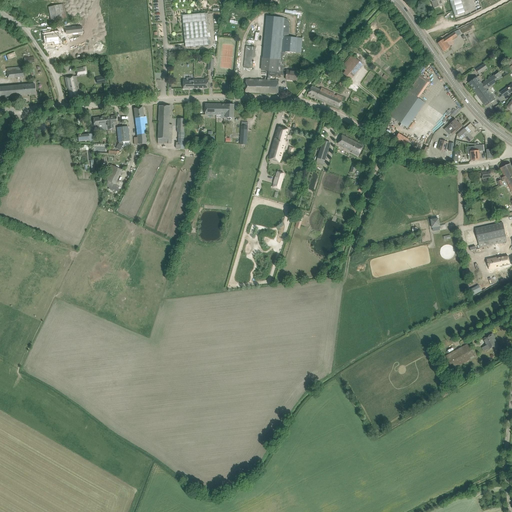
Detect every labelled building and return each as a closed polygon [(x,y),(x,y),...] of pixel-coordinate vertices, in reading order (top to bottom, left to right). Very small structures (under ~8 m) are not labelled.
[(450,0),(456,18),(459,17),(453,0),(450,0)] [(67,17),(64,4),(48,7),(51,21),(62,18),(67,17)] [(206,13),(183,15),(186,47),(209,45),(206,13)] [(241,24),(242,17),(231,15),(230,22),(241,24)] [(268,71),(268,76),(278,77),(281,78),(281,75),(284,36),(285,32),(283,32),(285,18),(267,16),(262,70),(268,71)] [(473,25),(472,23),(460,29),(463,33),(472,29),(471,26),(473,25)] [(455,32),(438,43),(444,52),(448,49),(451,47),(450,47),(447,42),(453,39),(454,40),(458,37),(458,36),(455,32)] [(54,34),(46,35),(47,43),(55,42),(55,44),(60,43),(59,33),(54,33),(54,34)] [(302,38),(284,36),(281,75),(287,76),(286,79),(297,80),(298,71),(287,70),(284,70),(286,52),(301,53),(301,46),(303,46),(304,42),(302,42),(302,38)] [(253,67),(254,57),(255,57),(256,47),(246,46),(244,67),(253,68),(253,67)] [(343,74),(351,80),(364,65),(352,55),(341,67),(346,71),(343,74)] [(24,77),(24,70),(23,67),(6,68),(7,78),(14,77),(24,77)] [(76,69),(77,75),(87,73),(85,67),(76,69)] [(499,72),(495,75),(494,75),(483,83),(484,84),(483,85),(477,77),(469,83),(486,106),(495,99),(488,89),(498,81),(498,80),(502,77),(499,72)] [(419,74),(407,91),(390,116),(407,128),(425,103),(419,98),(430,82),(419,74)] [(74,76),(69,77),(65,78),(67,88),(68,88),(70,96),(78,95),(76,85),(75,85),(75,83),(75,82),(74,76)] [(195,84),(195,79),(183,80),(183,84),(184,89),(194,89),(194,84),(195,84)] [(209,88),(209,79),(195,79),(195,84),(194,84),(194,89),(209,88)] [(246,79),(245,92),(278,93),(279,80),(246,79)] [(0,86),(0,96),(35,94),(34,84),(0,86)] [(511,84),(500,92),(504,97),(511,91),(511,84)] [(308,95),(327,103),(332,92),(322,88),(321,90),(312,86),(308,95)] [(332,92),(327,103),(339,108),(344,98),(332,92)] [(217,104),(205,104),(205,115),(217,115),(217,104)] [(216,118),(224,118),(225,111),(226,111),(227,104),(217,104),(217,115),(216,118)] [(225,111),(224,118),(226,118),(233,118),(234,104),(227,104),(226,111),(225,111)] [(160,106),(160,111),(159,144),(173,144),(173,128),(170,128),(170,106),(160,106)] [(137,135),(137,137),(134,137),(134,144),(146,144),(146,133),(145,124),(147,123),(146,116),(144,117),(143,107),(134,108),(137,135)] [(116,115),(105,117),(106,130),(109,129),(109,130),(113,130),(113,129),(114,129),(113,125),(117,125),(116,115)] [(106,130),(105,117),(93,118),(94,125),(98,125),(98,131),(106,130)] [(177,132),(179,132),(178,145),(176,145),(176,149),(184,149),(184,148),(184,143),(185,119),(178,118),(177,132)] [(455,119),(450,124),(446,128),(453,135),(456,131),(463,126),(460,123),(459,124),(455,119)] [(241,125),(240,144),(247,145),(248,126),(241,125)] [(130,146),(128,126),(117,127),(119,143),(116,148),(120,150),(122,147),(130,146)] [(278,127),(270,156),(269,159),(280,163),(289,130),(278,127)] [(465,128),(461,132),(457,135),(462,140),(465,137),(469,142),(473,138),(469,133),(465,128)] [(399,133),(395,139),(405,146),(409,139),(399,133)] [(351,152),(358,156),(364,146),(342,135),(338,144),(344,147),(352,151),(351,152)] [(437,149),(445,151),(449,142),(440,139),(437,149)] [(470,146),(468,147),(468,154),(471,154),(471,155),(472,160),(480,160),(479,155),(479,151),(484,151),(483,145),(475,146),(470,146)] [(328,149),(322,147),(318,158),(325,160),(328,149)] [(503,181),(505,179),(509,178),(509,179),(511,177),(511,167),(510,163),(500,168),(504,177),(501,178),(503,181)] [(110,165),(103,179),(115,184),(122,170),(110,165)] [(495,170),(491,171),(481,172),(482,179),(492,177),(491,174),(495,174),(495,170)] [(284,175),(277,173),(273,187),(280,189),(284,175)] [(439,219),(431,220),(432,227),(440,226),(439,219)] [(478,242),(479,247),(507,241),(506,236),(503,222),(475,228),(478,242)] [(503,257),(482,262),(485,272),(495,269),(505,266),(503,257)] [(470,289),(473,295),(499,281),(496,276),(470,289)] [(493,333),(483,339),(487,345),(482,347),(484,351),(488,349),(489,349),(494,346),(495,348),(499,346),(494,338),(495,337),(493,333)] [(446,356),(453,369),(476,356),(468,344),(446,356)]
